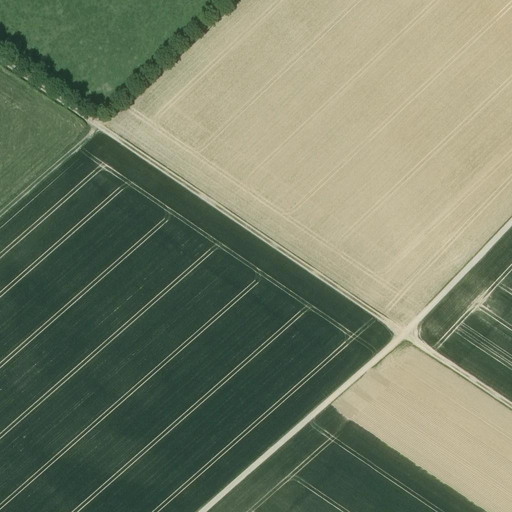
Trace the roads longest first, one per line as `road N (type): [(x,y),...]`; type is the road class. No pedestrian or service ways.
road 1 (track): [(0,59),(511,410)]
road 2 (track): [(511,236),(224,511)]
road 3 (track): [(238,0),(0,223)]
